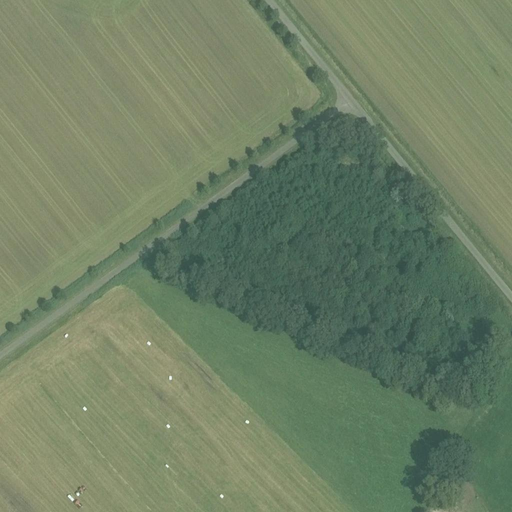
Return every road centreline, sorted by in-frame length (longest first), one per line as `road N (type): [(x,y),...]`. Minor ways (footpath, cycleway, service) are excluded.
road 1 (unclassified): [(0,361),(350,99)]
road 2 (unclassified): [(511,297),(350,99)]
road 3 (unclassified): [(350,99),(270,0)]
